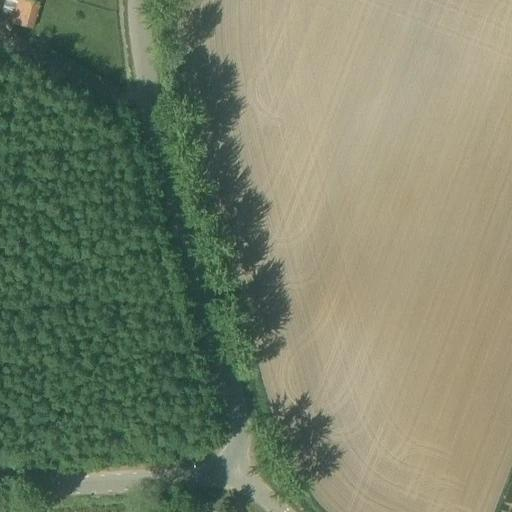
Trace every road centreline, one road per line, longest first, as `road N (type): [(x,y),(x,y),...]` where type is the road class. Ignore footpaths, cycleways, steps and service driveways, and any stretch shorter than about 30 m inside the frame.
road 1 (tertiary): [(239,476),(234,413),(144,85),(136,0)]
road 2 (tertiary): [(0,494),(239,476)]
